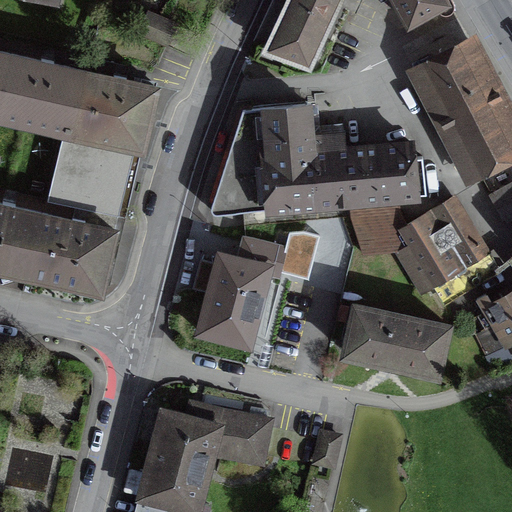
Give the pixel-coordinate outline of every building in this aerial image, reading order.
[(340,0),(286,0),(261,54),(307,75),(340,0)] [(385,0),(404,34),(449,9),(444,0),(385,0)] [(167,53),(179,29),(155,17),(143,42),(167,53)] [(511,165),(511,97),(483,42),(416,77),(474,186),(511,165)] [(0,122),(5,123),(20,60),(0,54),(0,122)] [(170,96),(20,60),(5,123),(66,138),(134,155),(154,160),(170,96)] [(310,104),(244,109),(213,202),(214,211),(351,200),(352,214),(399,211),(398,195),(427,192),(424,155),(413,156),(412,142),(346,148),(345,131),(312,133),(310,104)] [(134,155),(66,138),(47,216),(118,232),(134,155)] [(511,226),(511,189),(496,199),(511,226)] [(399,211),(352,214),(363,253),(395,251),(422,292),(436,285),(445,300),(497,270),(455,198),(407,225),(399,211)] [(0,277),(33,285),(47,216),(0,205),(0,277)] [(47,216),(33,285),(112,302),(127,234),(118,232),(47,216)] [(305,231),(289,232),(279,270),(309,279),(320,235),(305,231)] [(285,248),(245,237),(240,256),(219,250),(216,262),(201,258),(194,287),(211,291),(201,330),(249,342),(263,287),(268,267),(273,269),(279,270),(285,248)] [(511,334),(511,290),(491,303),(486,294),(478,299),(502,340),(511,334)] [(451,327),(354,307),(343,359),(440,379),(451,327)] [(81,378),(6,363),(0,390),(0,494),(54,506),(81,378)] [(188,408),(160,402),(135,502),(137,503),(134,511),(209,511),(212,501),(204,499),(216,452),(264,464),(266,454),(275,419),(190,398),(188,408)] [(341,433),(321,429),(314,464),(330,468),(333,468),(341,433)]
